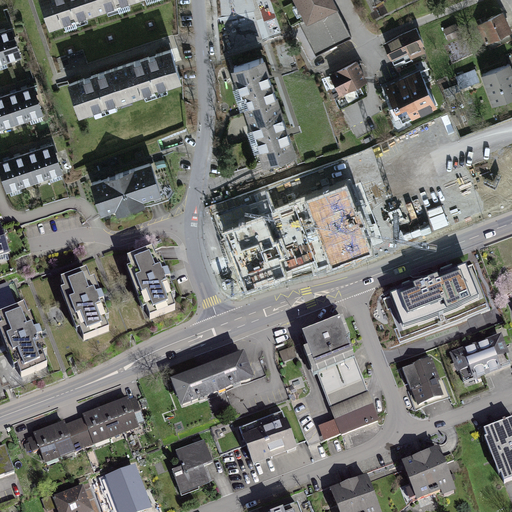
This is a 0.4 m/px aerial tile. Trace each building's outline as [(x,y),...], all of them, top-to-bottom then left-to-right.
[(40,0),(50,28),(91,14),(86,0),(40,0)] [(86,0),(91,14),(131,0),(86,0)] [(299,20),(315,54),(351,36),(332,0),(294,0),(303,18),(299,20)] [(511,31),(501,12),(478,24),(487,42),(511,31)] [(415,26),(383,41),(393,62),(425,46),(415,26)] [(13,29),(0,32),(0,65),(23,58),(13,29)] [(171,47),(119,64),(130,97),(182,80),(171,47)] [(280,105),(263,58),(230,70),(246,116),(280,105)] [(360,82),(365,79),(355,58),(329,71),(344,100),(364,90),(360,82)] [(511,69),(510,63),(481,74),(492,104),(511,96),(511,69)] [(119,64),(68,82),(79,114),(130,97),(119,64)] [(455,75),(460,90),(480,83),(476,69),(455,75)] [(435,105),(418,70),(383,87),(400,122),(435,105)] [(34,87),(0,97),(0,130),(43,116),(34,87)] [(296,151),(280,105),(246,116),(263,163),(296,151)] [(53,145),(0,161),(0,172),(6,193),(63,174),(53,145)] [(150,159),(89,180),(100,210),(160,190),(150,159)] [(0,260),(10,258),(0,228),(0,260)] [(166,274),(159,277),(149,251),(125,260),(129,270),(125,271),(129,283),(133,282),(140,299),(136,300),(140,312),(144,311),(148,320),(172,311),(162,285),(169,282),(166,274)] [(378,317),(391,349),(491,311),(473,265),(381,301),(378,317)] [(100,296),(94,298),(84,272),(59,282),(63,292),(59,293),(64,305),(68,304),(74,320),(70,322),(75,334),(79,333),(82,342),(107,332),(97,307),(103,304),(100,296)] [(39,332),(32,334),(22,308),(0,316),(0,322),(2,327),(0,327),(0,334),(2,341),(6,339),(13,356),(9,357),(13,369),(17,368),(21,377),(45,368),(35,342),(42,340),(39,332)] [(497,318),(485,322),(488,331),(500,327),(497,318)] [(343,322),(303,337),(309,352),(305,353),(314,379),(318,377),(335,425),(318,431),(324,448),(381,428),(343,322)] [(511,363),(502,337),(451,357),(463,389),(511,371),(511,363)] [(246,357),(171,386),(182,413),(256,385),(246,357)] [(429,364),(403,373),(416,410),(442,401),(429,364)] [(135,399),(80,419),(91,449),(139,432),(133,418),(141,415),(135,399)] [(283,415),(238,431),(253,471),(297,455),(283,415)] [(136,419),(141,432),(147,430),(142,417),(136,419)] [(91,449),(80,419),(27,438),(34,456),(40,454),(44,466),(91,449)] [(511,425),(486,436),(505,488),(511,485),(511,425)] [(183,472),(172,475),(180,498),(210,488),(205,471),(214,468),(205,443),(176,453),(183,472)] [(6,451),(0,453),(0,482),(15,477),(6,451)] [(441,454),(402,468),(417,509),(455,495),(441,454)] [(117,483),(107,486),(113,505),(122,502),(125,511),(148,511),(153,511),(141,478),(137,479),(135,473),(116,480),(117,483)] [(378,511),(368,483),(333,496),(338,511),(378,511)] [(91,511),(84,490),(53,500),(56,511),(91,511)]
